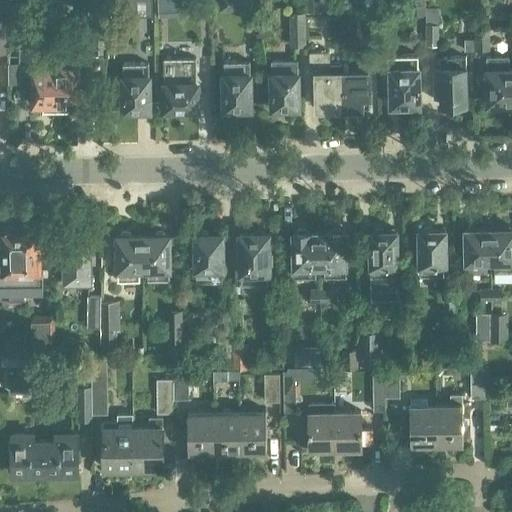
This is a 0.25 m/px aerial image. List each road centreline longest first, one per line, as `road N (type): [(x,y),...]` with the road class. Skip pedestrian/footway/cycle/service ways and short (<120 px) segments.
road 1 (residential): [(0,175),(511,166)]
road 2 (residential): [(511,471),(101,511)]
